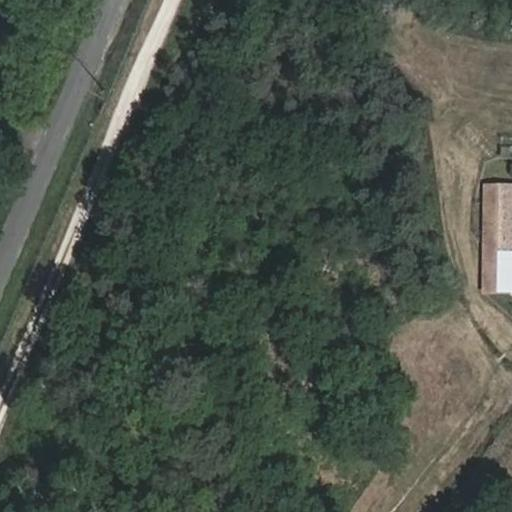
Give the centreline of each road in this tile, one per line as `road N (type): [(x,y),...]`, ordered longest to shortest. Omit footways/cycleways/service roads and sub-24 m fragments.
road 1 (track): [(173,0),(0,404)]
road 2 (tertiary): [(0,284),(122,0)]
